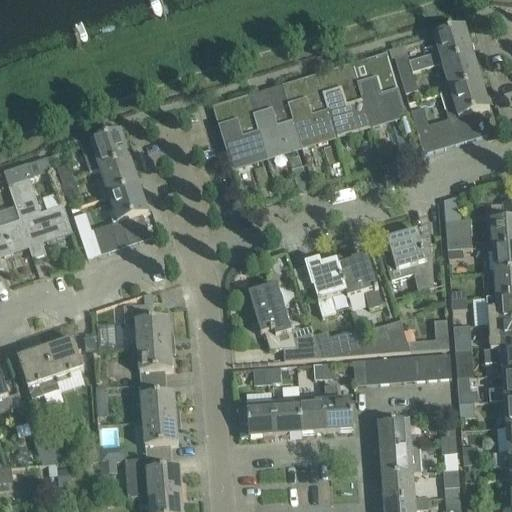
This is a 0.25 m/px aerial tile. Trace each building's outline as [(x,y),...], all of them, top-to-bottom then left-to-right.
[(473,58),(465,30),(433,40),(438,57),(409,66),(407,58),(394,62),(400,80),(412,76),(442,67),(473,58)] [(446,83),(437,86),(441,97),(450,94),(481,84),(473,58),(442,67),(446,83)] [(406,120),(388,60),(352,70),(371,131),(406,120)] [(371,131),(352,70),(318,81),(336,141),(371,131)] [(400,80),(405,97),(418,94),(412,76),(400,80)] [(336,141),(318,81),(283,92),(301,152),(336,141)] [(450,94),(441,97),(449,123),(458,120),(458,121),(469,118),(479,115),(489,112),(481,84),(450,94)] [(301,152),(283,92),(248,102),(267,163),(301,152)] [(232,174),(266,163),(267,163),(248,102),(213,113),(232,174)] [(416,133),(426,130),(428,129),(423,111),(411,115),(416,133)] [(479,115),(469,118),(476,142),(487,139),(479,115)] [(469,118),(458,121),(465,145),(476,142),(469,118)] [(458,121),(458,120),(447,123),(455,148),(465,145),(458,121)] [(447,123),(437,126),(444,151),(455,148),(447,123)] [(437,126),(428,129),(426,130),(434,155),(444,151),(437,126)] [(396,143),(397,143),(406,140),(402,128),(392,131),(396,143)] [(434,155),(426,130),(416,133),(423,158),(434,155)] [(82,148),(81,149),(90,176),(99,173),(130,163),(121,135),(82,148)] [(327,165),(328,164),(337,162),(333,150),(323,153),(327,165)] [(292,175),(294,175),(302,172),(298,160),(289,163),(292,175)] [(130,163),(99,173),(104,187),(108,200),(139,189),(130,163)] [(28,168),(3,176),(8,190),(15,211),(19,224),(20,224),(29,252),(33,263),(46,259),(42,247),(72,237),(63,209),(60,210),(47,215),(41,217),(29,183),(33,182),(28,168)] [(57,172),(62,188),(75,184),(70,168),(57,172)] [(258,186),(259,185),(267,183),(264,171),(254,174),(258,186)] [(80,199),(75,184),(62,188),(68,203),(80,199)] [(108,200),(107,200),(113,215),(109,216),(113,227),(117,226),(117,227),(121,225),(132,222),(142,218),(148,216),(139,189),(108,200)] [(504,223),(490,224),(492,250),(511,248),(511,206),(503,207),(504,223)] [(90,235),(92,234),(86,217),(73,221),(79,238),(90,235)] [(140,246),(150,242),(142,218),(132,222),(140,246)] [(121,225),(129,249),(140,246),(132,222),(121,225)] [(0,273),(3,273),(0,262),(0,261),(29,252),(20,224),(19,224),(0,230),(0,273)] [(470,224),(445,226),(447,254),(462,253),(461,244),(472,243),(470,224)] [(117,227),(117,226),(111,228),(119,253),(129,249),(121,225),(117,227)] [(100,231),(108,256),(119,253),(111,228),(105,230),(100,231)] [(100,231),(92,234),(90,235),(98,260),(108,256),(100,231)] [(416,278),(418,296),(434,292),(430,241),(420,244),(417,234),(387,243),(390,254),(382,257),(391,285),(416,278)] [(98,260),(90,235),(79,238),(88,263),(98,260)] [(511,248),(492,250),(483,251),(485,277),(494,276),(511,274),(511,248)] [(462,253),(447,254),(448,262),(463,261),(462,253)] [(353,265),(338,269),(348,302),(364,297),(369,314),(383,309),(367,259),(352,263),(353,265)] [(320,263),(305,267),(312,292),(314,291),(317,304),(322,322),(351,313),(348,302),(338,269),(337,264),(321,268),(320,263)] [(511,274),(494,276),(496,302),(511,300),(511,274)] [(284,365),(320,362),(316,349),(296,351),(277,289),(274,290),(272,285),(259,289),(261,294),(248,297),(249,300),(244,302),(248,315),(253,314),(261,338),(265,337),(269,353),(283,352),(284,365)] [(465,295),(450,296),(451,305),(466,304),(465,295)] [(511,300),(496,302),(487,303),(488,328),(511,326),(511,300)] [(466,304),(451,305),(452,314),(466,312),(466,304)] [(136,327),(138,351),(171,349),(169,323),(154,324),(153,309),(124,311),(125,328),(136,327)] [(435,344),(407,346),(410,356),(449,353),(447,324),(434,325),(435,344)] [(511,326),(488,328),(490,353),(490,354),(500,354),(511,352),(511,326)] [(97,328),(98,354),(112,353),(111,327),(97,328)] [(470,330),(453,331),(455,357),(471,356),(472,356),(470,330)] [(410,356),(407,346),(403,331),(388,335),(391,345),(362,347),(365,359),(410,356)] [(313,340),(316,349),(320,362),(365,359),(362,347),(331,350),(327,336),(313,340)] [(86,342),(86,355),(98,354),(97,339),(86,342)] [(73,343),(45,352),(56,383),(83,374),(73,343)] [(140,377),(141,388),(166,386),(165,375),(172,374),(171,349),(138,351),(140,377)] [(59,394),(56,383),(45,352),(18,361),(32,403),(59,394)] [(490,353),(484,354),(484,355),(485,368),(497,367),(498,380),(502,379),(511,378),(511,352),(500,354),(490,354),(490,353)] [(471,356),(455,357),(456,367),(472,366),(471,356)] [(449,359),(437,360),(439,383),(451,383),(449,359)] [(425,360),(413,361),(415,385),(427,384),(425,360)] [(437,360),(425,360),(427,384),(439,383),(437,360)] [(413,361),(401,362),(403,386),(415,385),(413,361)] [(401,362),(389,363),(391,387),(403,386),(401,362)] [(389,363),(378,364),(379,388),(391,387),(389,363)] [(378,364),(366,365),(367,389),(379,388),(378,364)] [(366,365),(354,366),(355,390),(367,389),(366,365)] [(331,367),(322,368),(323,383),(332,382),(331,367)] [(322,368),(315,369),(316,384),(323,383),(322,368)] [(280,371),(271,372),(272,387),(281,386),(280,371)] [(271,372),(262,372),(264,387),(272,387),(271,372)] [(0,374),(0,417),(22,410),(18,398),(8,401),(0,374)] [(491,394),(489,394),(490,406),(492,406),(504,405),(511,404),(511,378),(502,379),(503,393),(491,394)] [(466,382),(457,383),(458,399),(459,408),(474,407),(478,407),(477,395),(470,395),(469,382),(466,382)] [(167,398),(166,386),(141,388),(142,400),(141,400),(143,425),(176,423),(174,397),(167,398)] [(337,390),(324,391),(325,399),(327,436),(354,434),(351,403),(339,404),(337,390)] [(284,408),(274,409),(276,440),(302,438),(299,401),(298,391),(282,392),(283,402),(284,408)] [(325,399),(299,401),(302,438),(327,436),(325,399)] [(474,407),(459,408),(459,416),(474,415),(474,407)] [(274,409),(238,411),(240,442),(276,440),(274,409)] [(26,421),(35,447),(42,470),(63,468),(51,435),(45,437),(38,416),(26,421)] [(146,462),(171,460),(170,449),(178,449),(176,423),(143,425),(145,451),(146,451),(146,462)] [(409,426),(378,428),(380,454),(411,452),(409,426)] [(474,434),(461,434),(462,447),(475,446),(474,434)] [(455,440),(440,441),(441,450),(456,448),(455,440)] [(39,470),(42,470),(35,447),(12,454),(18,471),(39,470)] [(456,448),(441,450),(442,458),(457,457),(456,448)] [(477,450),(462,451),(463,460),(478,459),(477,450)] [(411,452),(380,454),(382,480),(413,478),(421,477),(420,451),(411,452)] [(511,456),(508,457),(493,458),(494,470),(509,469),(510,482),(511,482),(511,456)] [(478,459),(463,460),(463,469),(478,468),(478,459)] [(124,464),(127,501),(182,497),(180,471),(172,472),(171,460),(146,462),(124,464)] [(0,486),(12,486),(11,472),(3,473),(0,472),(0,486)] [(413,478),(382,480),(384,506),(415,503),(413,478)] [(459,492),(444,493),(445,501),(460,500),(459,492)] [(182,511),(182,497),(140,500),(141,511),(150,511),(149,511),(182,511)] [(460,500),(445,501),(446,510),(445,511),(460,511),(461,509),(460,500)] [(415,503),(384,506),(384,511),(427,511),(427,502),(423,503),(415,503)] [(481,502),(466,503),(467,511),(481,510),(481,502)]
